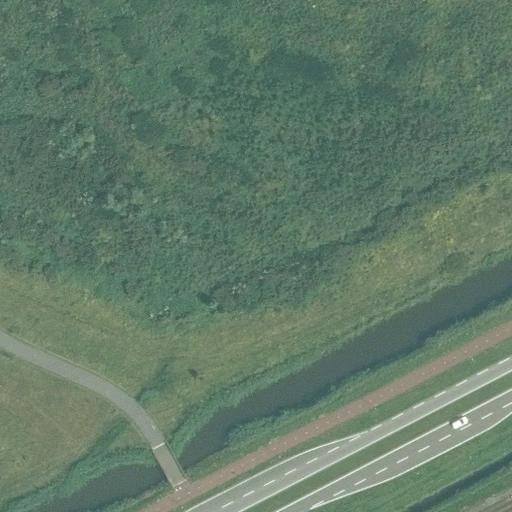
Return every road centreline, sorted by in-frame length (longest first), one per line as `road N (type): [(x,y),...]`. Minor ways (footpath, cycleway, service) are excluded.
road 1 (secondary): [(511,361),(229,511)]
road 2 (secondary): [(287,511),(511,395)]
